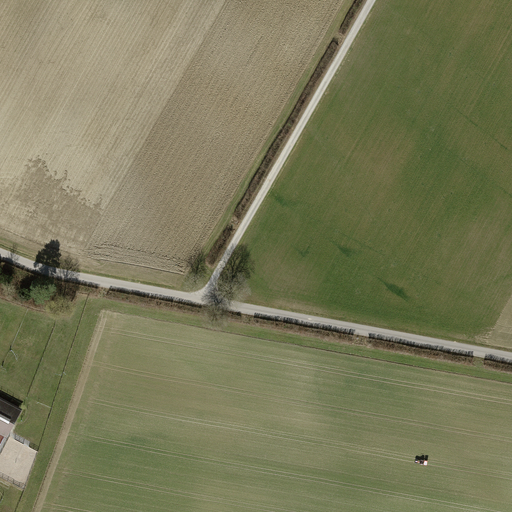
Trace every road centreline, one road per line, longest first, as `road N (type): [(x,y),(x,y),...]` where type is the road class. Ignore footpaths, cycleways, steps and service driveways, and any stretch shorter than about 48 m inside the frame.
road 1 (track): [(511,355),(74,277),(0,253)]
road 2 (track): [(202,297),(368,0)]
